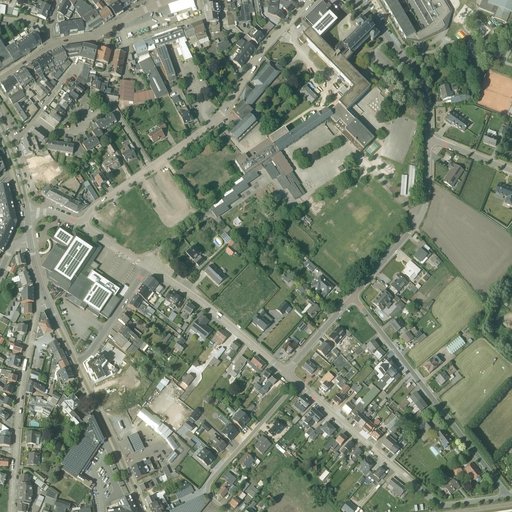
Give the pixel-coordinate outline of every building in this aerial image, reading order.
[(72,5),(65,0),(63,0),(59,8),(57,18),(58,23),(64,22),(63,17),(69,19),(74,9),(72,5)] [(79,0),(76,0),(72,5),(74,9),(83,22),(88,33),(102,24),(96,15),(92,9),(79,0)] [(96,15),(102,24),(104,25),(112,18),(105,9),(97,0),(94,0),(93,2),(98,10),(96,12),(98,14),(96,15)] [(102,0),(112,11),(115,17),(123,12),(121,10),(115,0),(102,0)] [(126,0),(115,0),(121,10),(129,5),(126,0)] [(234,2),(233,0),(226,0),(228,4),(227,12),(226,14),(228,27),(234,26),(237,25),(234,2)] [(249,14),(247,0),(240,0),(241,0),(239,10),(241,17),(236,18),(237,23),(241,23),(241,24),(249,23),(249,27),(251,27),(249,14)] [(278,0),(269,0),(268,15),(281,21),(284,18),(277,13),(278,4),(279,0),(278,0)] [(278,4),(283,7),(282,9),(288,13),(295,7),(279,0),(278,4)] [(394,0),(385,5),(396,23),(405,17),(394,0)] [(419,0),(432,22),(428,26),(426,28),(415,35),(406,40),(420,43),(445,31),(447,29),(451,11),(444,0),(419,0)] [(413,0),(428,26),(432,22),(419,0),(413,0)] [(481,3),(478,8),(493,14),(492,18),(495,19),(496,21),(498,23),(500,23),(501,24),(504,23),(505,23),(511,26),(511,22),(511,0),(482,0),(481,3)] [(38,1),(36,9),(48,13),(50,7),(41,5),(42,3),(38,1)] [(346,111),(349,109),(370,88),(345,64),(352,57),(341,46),(340,45),(334,52),(335,53),(333,54),(336,57),(319,40),(337,22),(333,18),(337,15),(328,6),(327,7),(325,5),(322,2),(304,19),(314,29),(311,32),(309,30),(306,33),(305,33),(298,39),(303,44),(306,41),(308,44),(307,45),(315,54),(317,52),(336,72),(353,89),(343,98),(342,96),(336,102),(346,111)] [(204,8),(205,17),(217,15),(219,15),(219,10),(222,10),(222,11),(224,13),(227,12),(228,4),(204,8)] [(46,20),(48,13),(36,9),(32,8),(30,14),(46,20)] [(218,24),(217,15),(205,17),(207,25),(207,27),(203,27),(204,30),(210,29),(210,34),(220,33),(219,27),(218,24)] [(341,46),(352,57),(369,39),(373,42),(379,36),(378,35),(374,31),(373,30),(368,24),(367,24),(360,17),(354,24),(357,27),(357,28),(358,29),(341,46)] [(396,23),(406,40),(415,35),(405,17),(396,23)] [(61,25),(55,26),(54,31),(54,38),(88,33),(83,22),(61,25)] [(267,34),(274,27),(269,22),(262,29),(267,34)] [(190,27),(197,42),(207,38),(204,30),(203,27),(201,23),(190,27)] [(181,31),(191,52),(193,51),(190,46),(196,43),(197,45),(196,46),(196,47),(196,48),(197,48),(198,49),(199,50),(201,49),(199,45),(197,42),(190,27),(181,31)] [(260,42),(264,37),(253,28),(247,35),(251,39),(251,40),(257,45),(259,43),(260,42)] [(35,48),(41,44),(38,40),(37,37),(40,35),(37,31),(34,33),(31,29),(11,42),(22,58),(30,53),(29,52),(35,48)] [(154,39),(162,36),(173,33),(177,31),(176,30),(154,38),(154,39)] [(177,31),(173,33),(174,35),(172,36),(174,43),(176,42),(176,43),(175,43),(176,46),(178,45),(180,49),(176,50),(179,57),(182,56),(184,62),(192,60),(194,59),(191,52),(181,31),(180,30),(177,31)] [(151,40),(161,63),(162,65),(163,69),(167,79),(170,86),(173,85),(172,82),(176,80),(164,46),(167,45),(165,38),(163,39),(162,36),(154,39),(151,40)] [(254,49),(240,39),(236,45),(242,49),(240,52),(238,50),(232,58),(234,60),(233,62),(240,68),(254,49)] [(143,43),(153,65),(161,63),(151,40),(143,43)] [(215,42),(220,53),(226,49),(230,46),(227,40),(219,44),(217,40),(215,42)] [(0,65),(3,71),(14,64),(3,47),(0,42),(0,41),(0,65)] [(3,47),(14,64),(22,58),(11,42),(3,47)] [(152,91),(156,100),(168,95),(155,68),(153,65),(143,43),(133,46),(137,56),(134,57),(134,61),(138,65),(138,64),(141,70),(152,91)] [(72,48),(74,58),(73,59),(74,59),(74,58),(79,58),(84,46),(72,48)] [(84,46),(79,58),(79,59),(77,63),(78,62),(84,64),(89,48),(87,47),(86,47),(84,47),(85,46),(84,46)] [(62,49),(67,59),(74,58),(72,48),(62,49)] [(75,83),(82,89),(83,86),(85,84),(86,84),(88,76),(89,72),(90,69),(92,69),(94,63),(97,50),(96,50),(94,50),(94,49),(89,48),(84,64),(83,68),(82,73),(74,83),(75,83)] [(59,69),(67,60),(67,59),(62,49),(47,56),(50,60),(54,66),(56,68),(56,67),(59,69)] [(101,51),(97,64),(102,65),(103,64),(105,65),(107,66),(111,52),(110,52),(109,52),(108,51),(107,51),(107,50),(106,50),(104,49),(103,49),(102,49),(101,49),(101,51)] [(121,77),(125,54),(115,52),(110,75),(121,77)] [(134,61),(134,57),(133,56),(133,55),(131,55),(130,55),(129,55),(128,57),(128,58),(129,61),(127,62),(129,70),(133,70),(133,67),(135,67),(136,71),(141,70),(138,64),(138,65),(134,61)] [(40,72),(43,77),(54,71),(55,72),(56,73),(58,70),(59,69),(56,67),(56,68),(54,66),(50,60),(49,61),(46,57),(35,63),(40,71),(40,72)] [(67,60),(59,69),(58,70),(62,74),(64,72),(70,65),(70,64),(67,60)] [(475,74),(480,72),(477,61),(472,63),(475,74)] [(35,74),(42,81),(46,86),(50,91),(52,88),(49,84),(44,78),(43,77),(40,72),(40,71),(35,63),(30,66),(35,74)] [(257,124),(249,115),(253,112),(249,109),(250,108),(251,109),(253,106),(252,106),(280,73),(273,67),(269,63),(252,82),(257,86),(252,92),(246,87),(246,86),(239,99),(242,102),(232,112),(239,120),(235,124),(237,126),(229,134),(238,143),(257,124)] [(273,67),(280,73),(283,70),(276,64),(273,67)] [(35,84),(46,96),(49,93),(44,88),(42,86),(40,84),(42,81),(35,74),(30,66),(25,70),(24,70),(35,84)] [(13,78),(22,90),(29,100),(34,96),(31,92),(30,92),(29,92),(29,91),(29,90),(30,89),(31,89),(33,88),(39,94),(35,97),(39,102),(46,96),(35,84),(24,70),(24,71),(25,74),(23,74),(22,74),(20,74),(18,76),(17,77),(17,78),(17,80),(16,81),(14,78),(13,78)] [(24,71),(24,70),(23,70),(23,71),(22,71),(21,71),(21,72),(21,73),(17,76),(16,76),(15,76),(14,77),(14,78),(16,81),(17,80),(17,78),(17,77),(18,76),(20,74),(22,74),(23,74),(25,74),(24,71)] [(58,70),(56,73),(52,77),(57,81),(62,74),(58,70)] [(88,76),(86,84),(87,85),(91,85),(91,87),(90,88),(93,88),(92,89),(93,89),(93,88),(94,78),(95,77),(88,76)] [(406,87),(396,77),(393,81),(403,91),(406,87)] [(22,90),(13,78),(1,86),(6,94),(13,89),(15,90),(16,89),(18,92),(8,99),(12,105),(25,96),(21,91),(22,90)] [(94,78),(93,88),(97,88),(97,91),(99,91),(101,83),(101,79),(94,78)] [(135,82),(120,81),(119,94),(117,101),(133,103),(134,94),(135,82)] [(400,90),(392,81),(385,88),(393,97),(400,90)] [(78,95),(83,89),(82,89),(75,83),(71,89),(78,95)] [(107,84),(101,83),(99,91),(99,93),(103,94),(103,96),(106,97),(107,90),(107,84)] [(456,84),(439,88),(442,101),(451,99),(452,104),(460,102),(466,101),(466,102),(470,101),(470,100),(471,99),(470,94),(454,98),(452,92),(457,90),(456,84)] [(305,86),(299,92),(311,105),(317,98),(305,86)] [(74,101),(78,95),(71,89),(66,95),(74,101)] [(111,90),(107,90),(106,97),(105,101),(114,103),(117,101),(119,94),(111,93),(111,90)] [(156,100),(152,91),(134,94),(133,103),(133,105),(156,100)] [(70,106),(74,101),(66,95),(62,100),(70,106)] [(180,102),(177,97),(171,100),(174,105),(180,102)] [(66,112),(70,106),(62,100),(58,106),(66,112)] [(346,111),(336,102),(327,111),(326,109),(288,135),(284,128),(267,140),(275,151),(273,152),(251,167),(244,156),(243,156),(235,162),(241,171),(246,167),(248,169),(243,173),(245,176),(244,176),(233,184),(235,187),(223,195),(225,198),(210,209),(216,218),(229,210),(227,207),(238,199),(236,196),(248,188),(246,185),(258,177),(256,174),(260,171),(261,172),(264,170),(272,181),(275,179),(283,191),(286,189),(294,201),(305,194),(299,185),(300,185),(292,173),(288,175),(275,156),(330,119),(336,124),(334,126),(360,153),(374,139),(370,135),(372,133),(349,109),(346,111)] [(20,103),(14,107),(24,122),(30,118),(31,120),(38,111),(33,105),(27,109),(25,111),(20,103)] [(62,118),(66,112),(58,106),(53,111),(62,118)] [(185,107),(177,111),(184,125),(192,121),(185,107)] [(57,123),(62,118),(53,111),(49,117),(57,123)] [(451,111),(444,121),(450,125),(451,123),(463,132),(469,124),(451,111)] [(57,123),(49,117),(44,113),(40,118),(53,128),(57,123)] [(117,123),(111,114),(105,117),(106,119),(101,122),(101,120),(95,124),(101,133),(117,123)] [(148,136),(153,144),(160,139),(161,140),(165,137),(162,133),(167,129),(162,123),(154,129),(155,130),(148,136)] [(101,133),(95,124),(92,126),(95,130),(92,132),(95,137),(97,140),(103,136),(101,133)] [(502,125),(498,135),(502,137),(506,127),(502,125)] [(23,143),(20,145),(25,157),(28,155),(29,155),(29,156),(32,155),(32,154),(34,153),(35,154),(38,153),(38,152),(39,152),(38,147),(44,145),(49,139),(36,129),(32,134),(23,138),(23,139),(22,140),(23,143)] [(486,133),(483,142),(488,144),(488,143),(495,146),(495,147),(498,138),(494,137),(496,133),(488,130),(487,133),(486,133)] [(88,135),(86,136),(93,148),(100,144),(97,140),(95,137),(91,139),(88,135)] [(87,152),(93,148),(86,136),(83,138),(85,142),(82,145),(87,152)] [(63,144),(59,143),(58,152),(65,154),(67,140),(64,139),(63,144)] [(71,140),(67,140),(65,154),(72,155),(74,146),(70,145),(71,140)] [(59,143),(49,142),(47,150),(58,152),(59,143)] [(112,144),(107,148),(111,155),(117,152),(112,144)] [(125,149),(126,152),(125,152),(123,151),(120,153),(122,154),(121,155),(125,161),(126,162),(128,162),(132,160),(132,159),(134,157),(134,158),(136,157),(132,152),(135,150),(131,145),(125,149)] [(88,157),(85,152),(82,154),(83,155),(81,157),(82,159),(79,160),(82,166),(85,164),(85,163),(87,161),(86,159),(88,157)] [(45,164),(54,161),(49,155),(43,157),(45,164)] [(108,175),(120,167),(114,157),(102,165),(108,175)] [(30,162),(26,163),(28,169),(40,165),(37,159),(35,160),(34,159),(30,161),(30,162)] [(452,188),(464,171),(453,164),(450,169),(451,170),(443,182),(452,188)] [(52,166),(42,174),(49,182),(61,171),(59,169),(60,168),(59,167),(55,170),(52,166)] [(95,173),(90,176),(98,188),(101,186),(100,185),(105,182),(98,170),(94,172),(95,173)] [(68,176),(66,173),(41,193),(45,198),(57,188),(56,186),(68,176)] [(79,185),(84,182),(79,175),(74,177),(73,175),(45,198),(64,207),(73,200),(80,186),(79,185)] [(511,207),(511,206),(511,189),(498,184),(495,193),(507,198),(504,204),(511,207)] [(17,223),(8,185),(3,186),(0,188),(0,251),(3,253),(17,223)] [(98,198),(90,187),(87,189),(94,201),(98,198)] [(78,213),(88,205),(80,201),(82,197),(78,195),(74,202),(72,201),(64,207),(76,214),(78,213)] [(68,294),(93,262),(101,248),(92,242),(89,245),(82,240),(84,236),(74,230),(71,235),(59,227),(51,240),(57,244),(41,267),(45,269),(44,271),(45,271),(46,274),(46,276),(46,278),(47,278),(46,279),(47,280),(50,282),(53,284),(53,285),(55,286),(56,287),(57,287),(68,294)] [(223,231),(218,235),(227,244),(232,240),(223,231)] [(41,253),(39,252),(39,255),(41,255),(44,255),(47,254),(49,252),(50,250),(51,247),(51,245),(50,242),(48,240),(46,242),(48,244),(48,246),(48,248),(47,251),(45,252),(43,253),(41,253)] [(423,248),(422,247),(413,258),(422,265),(427,259),(431,255),(427,252),(430,249),(425,245),(423,248)] [(194,246),(186,253),(198,267),(204,262),(199,256),(201,255),(197,250),(198,249),(194,246)] [(235,252),(229,247),(225,251),(231,256),(235,252)] [(106,252),(99,264),(102,265),(108,253),(106,252)] [(12,269),(10,273),(14,275),(17,267),(26,265),(23,256),(12,259),(11,261),(13,265),(12,269)] [(413,281),(420,272),(420,271),(422,269),(411,260),(409,262),(405,258),(403,261),(407,265),(406,266),(407,267),(403,272),(413,281)] [(93,262),(68,294),(66,299),(80,308),(79,308),(84,311),(85,309),(87,306),(100,315),(107,320),(120,301),(115,297),(119,290),(100,277),(102,275),(95,271),(99,266),(93,262)] [(306,262),(304,264),(307,267),(306,268),(312,273),(316,268),(310,263),(309,265),(306,262)] [(212,264),(204,273),(218,286),(226,277),(212,264)] [(9,285),(12,283),(19,281),(20,282),(22,287),(22,288),(32,284),(28,272),(18,276),(18,277),(12,279),(9,285)] [(285,274),(281,279),(287,284),(291,280),(285,274)] [(398,293),(402,288),(404,289),(408,284),(398,275),(394,279),(396,281),(394,283),(394,282),(390,286),(391,287),(389,290),(395,296),(398,292),(398,293)] [(323,298),(333,288),(320,276),(310,287),(317,293),(320,290),(323,292),(320,295),(323,298)] [(158,294),(163,288),(149,278),(143,286),(153,293),(155,291),(158,294)] [(12,283),(9,285),(4,294),(9,297),(14,287),(12,283)] [(153,293),(143,286),(138,291),(136,294),(142,299),(146,302),(153,293)] [(308,294),(299,287),(297,290),(305,297),(308,294)] [(23,292),(19,293),(19,303),(33,303),(33,288),(23,292)] [(165,300),(170,304),(177,296),(170,292),(165,300)] [(383,292),(372,304),(381,311),(384,307),(387,310),(391,305),(388,303),(392,299),(383,292)] [(142,299),(136,294),(132,301),(145,309),(153,315),(155,312),(142,301),(142,299)] [(182,300),(177,296),(170,304),(168,307),(173,310),(175,307),(178,310),(181,305),(179,304),(182,300)] [(164,299),(161,297),(154,307),(157,309),(164,299)] [(406,306),(396,297),(393,300),(396,303),(394,305),(397,308),(393,312),(396,314),(399,310),(400,311),(404,308),(406,306)] [(13,303),(15,303),(15,298),(13,298),(5,312),(5,317),(8,317),(8,312),(10,312),(10,307),(13,307),(13,303)] [(145,309),(132,301),(129,306),(149,318),(153,315),(145,309)] [(305,313),(312,319),(320,310),(310,301),(308,303),(309,304),(301,313),(303,316),(305,313)] [(276,311),(282,316),(289,307),(283,302),(276,311)] [(23,315),(32,315),(32,305),(23,305),(23,308),(21,308),(21,313),(23,313),(23,315)] [(195,310),(189,305),(181,315),(183,317),(186,314),(190,317),(195,310)] [(87,306),(85,309),(98,318),(100,315),(87,306)] [(10,321),(15,324),(19,315),(18,314),(19,311),(16,310),(10,321)] [(177,316),(172,312),(168,319),(173,322),(177,316)] [(254,321),(252,324),(255,327),(256,326),(263,332),(273,321),(262,312),(258,317),(256,315),(252,319),(254,321)] [(36,340),(35,340),(36,340),(53,332),(52,332),(50,328),(50,327),(49,324),(48,323),(48,322),(47,321),(44,314),(44,313),(40,314),(36,336),(38,339),(36,340)] [(130,320),(123,315),(119,320),(125,326),(124,327),(139,338),(142,335),(130,325),(132,323),(129,321),(130,320)] [(201,316),(189,330),(204,342),(211,332),(205,326),(209,322),(201,316)] [(398,319),(390,325),(397,333),(404,327),(398,319)] [(306,326),(302,323),(297,329),(300,332),(306,326)] [(27,327),(12,324),(12,327),(18,328),(17,333),(25,335),(27,327)] [(154,353),(124,327),(118,334),(136,351),(139,348),(148,356),(154,353)] [(337,328),(328,338),(337,346),(345,336),(348,339),(351,335),(345,330),(342,333),(337,328)] [(413,329),(401,338),(406,345),(414,338),(418,343),(426,338),(423,335),(421,336),(418,332),(417,333),(413,329)] [(228,336),(220,330),(211,341),(218,347),(220,344),(221,345),(228,336)] [(136,351),(118,334),(112,342),(115,345),(136,363),(145,357),(136,351)] [(167,334),(162,341),(165,344),(167,345),(172,339),(170,337),(171,337),(167,334)] [(465,344),(459,337),(446,348),(452,355),(465,344)] [(178,341),(177,343),(174,348),(181,353),(185,347),(183,345),(185,342),(180,338),(178,341)] [(286,352),(289,355),(297,345),(291,340),(282,350),(285,353),(286,352)] [(50,349),(46,350),(48,355),(50,355),(51,354),(52,353),(52,354),(61,350),(57,341),(48,346),(50,349)] [(19,353),(21,354),(23,348),(19,346),(19,345),(10,342),(9,346),(10,346),(9,349),(12,351),(11,354),(17,356),(19,353)] [(240,346),(235,342),(230,348),(233,350),(226,358),(230,361),(236,353),(235,352),(240,346)] [(378,349),(372,342),(366,347),(364,344),(359,348),(354,352),(357,356),(366,348),(371,355),(372,353),(374,356),(380,349),(379,348),(378,349)] [(331,350),(323,343),(317,351),(324,357),(331,350)] [(477,351),(473,347),(460,359),(464,364),(477,351)] [(221,348),(207,367),(210,369),(213,365),(216,367),(220,363),(217,360),(225,351),(221,348)] [(385,354),(380,349),(374,356),(379,360),(385,354)] [(160,351),(158,354),(165,360),(167,358),(164,356),(165,355),(160,351)] [(54,379),(56,366),(57,364),(65,360),(62,352),(53,356),(54,359),(53,359),(53,363),(52,363),(48,378),(54,379)] [(423,366),(430,374),(442,364),(435,356),(423,366)] [(18,368),(19,364),(20,359),(10,357),(8,366),(18,368)] [(93,380),(95,384),(115,375),(118,371),(97,357),(94,361),(91,359),(83,366),(87,374),(88,373),(92,381),(93,380)] [(246,361),(241,357),(234,366),(235,368),(229,375),(234,379),(245,366),(244,364),(246,361)] [(266,366),(256,357),(251,363),(250,362),(245,368),(246,369),(248,367),(250,369),(251,368),(259,375),(266,366)] [(394,365),(389,360),(380,367),(378,365),(374,369),(378,375),(376,376),(380,381),(394,365)] [(56,366),(54,379),(54,381),(58,380),(58,374),(59,374),(62,371),(69,368),(66,361),(58,364),(58,366),(56,366)] [(309,361),(303,368),(311,375),(317,368),(309,361)] [(380,381),(376,385),(381,391),(387,385),(386,384),(390,379),(391,380),(399,372),(394,365),(380,381)] [(449,379),(448,378),(457,371),(452,366),(435,379),(441,386),(449,379)] [(62,371),(59,374),(61,379),(58,380),(59,386),(60,388),(65,385),(64,384),(74,380),(73,378),(73,377),(71,371),(69,368),(62,371)] [(11,372),(1,370),(0,375),(4,376),(4,378),(8,379),(7,381),(16,383),(17,377),(11,376),(11,372)] [(272,374),(267,370),(260,379),(254,386),(253,388),(258,392),(262,387),(260,385),(265,379),(267,380),(272,374)] [(325,383),(319,389),(324,394),(330,387),(327,385),(333,378),(328,373),(321,380),(325,383)] [(182,383),(178,387),(184,391),(193,379),(188,375),(182,382),(182,383)] [(279,380),(274,376),(262,390),(265,393),(272,384),(273,386),(279,380)] [(342,390),(346,386),(344,385),(346,382),(339,376),(336,380),(339,383),(336,385),(342,390)] [(114,377),(101,383),(103,386),(105,385),(106,389),(119,383),(117,380),(116,381),(114,377)] [(254,386),(260,379),(257,377),(251,384),(254,386)] [(163,379),(156,388),(161,392),(168,383),(163,379)] [(28,381),(27,386),(33,389),(43,394),(44,390),(45,389),(35,384),(28,381)] [(146,392),(150,385),(145,382),(141,389),(146,392)] [(0,385),(0,390),(3,392),(11,395),(11,393),(12,392),(13,391),(12,390),(13,389),(4,386),(4,388),(0,385)] [(364,411),(381,391),(376,385),(358,404),(351,413),(356,418),(363,410),(364,411)] [(344,400),(341,398),(349,389),(346,386),(342,390),(332,401),(336,404),(338,406),(344,400)] [(118,390),(99,399),(108,419),(117,415),(113,405),(122,400),(118,390)] [(57,406),(62,397),(53,392),(52,398),(49,397),(46,401),(47,402),(47,403),(43,401),(41,401),(41,398),(36,398),(31,398),(30,403),(31,403),(31,404),(29,404),(28,412),(30,413),(30,416),(34,417),(34,412),(35,407),(42,408),(41,409),(43,410),(42,413),(42,415),(48,418),(54,406),(56,407),(57,406)] [(414,406),(420,400),(415,393),(410,397),(407,395),(397,406),(402,411),(410,402),(414,406)] [(62,397),(57,406),(59,408),(61,406),(66,411),(65,412),(72,419),(70,421),(77,428),(82,424),(81,422),(72,413),(80,405),(72,396),(68,400),(63,395),(62,397)] [(310,404),(301,396),(294,405),(302,413),(310,404)] [(0,397),(0,407),(2,405),(10,408),(13,401),(5,398),(4,400),(0,397)] [(351,413),(358,404),(352,399),(342,410),(348,416),(351,413)] [(378,405),(381,408),(387,401),(384,399),(378,405)] [(420,400),(414,406),(410,410),(414,415),(418,411),(419,413),(426,407),(420,400)] [(249,413),(254,407),(251,404),(246,410),(249,413)] [(143,409),(136,417),(165,441),(172,433),(162,424),(162,425),(159,423),(161,421),(155,416),(154,417),(153,416),(152,417),(143,409)] [(196,409),(189,418),(195,422),(202,414),(196,409)] [(302,426),(304,428),(318,413),(313,409),(307,416),(308,417),(303,422),(304,423),(302,426)] [(357,424),(367,414),(363,410),(356,418),(353,420),(357,424)] [(0,419),(1,419),(5,422),(8,416),(1,411),(0,413),(0,419)] [(242,428),(249,420),(239,411),(232,419),(242,428)] [(369,411),(367,414),(357,424),(362,428),(370,419),(368,418),(372,413),(369,411)] [(322,418),(318,413),(304,428),(306,430),(308,427),(309,428),(314,423),(316,424),(322,418)] [(82,424),(86,427),(92,417),(90,415),(81,422),(82,424)] [(221,416),(218,419),(225,426),(227,424),(228,425),(221,433),(230,442),(238,434),(231,427),(233,425),(229,422),(228,423),(221,416)] [(294,426),(300,419),(297,416),(291,423),(294,426)] [(104,442),(92,417),(86,427),(59,469),(62,471),(60,474),(66,478),(68,475),(92,490),(95,485),(81,476),(100,447),(99,444),(104,442)] [(389,431),(399,421),(396,417),(385,428),(389,431)] [(112,427),(116,437),(132,431),(128,419),(124,421),(125,423),(121,425),(120,423),(112,427)] [(372,432),(380,423),(376,419),(372,424),(369,422),(362,429),(368,434),(371,431),(372,432)] [(419,431),(425,427),(428,431),(432,427),(425,419),(416,426),(419,431)] [(273,438),(276,435),(277,436),(285,427),(281,423),(279,425),(276,421),(273,425),(274,426),(268,433),(273,438)] [(205,423),(201,427),(207,433),(211,428),(205,423)] [(335,430),(326,423),(322,429),(319,426),(308,438),(313,442),(319,434),(322,436),(324,434),(329,438),(329,437),(332,439),(333,437),(331,435),(335,430)] [(400,426),(397,423),(389,431),(391,433),(381,444),(389,451),(396,444),(394,442),(397,438),(392,434),(400,426)] [(0,438),(10,440),(11,434),(7,434),(8,430),(2,425),(1,431),(0,431),(0,438)] [(377,430),(371,437),(376,441),(386,430),(384,429),(380,433),(377,430)] [(452,443),(442,431),(433,438),(435,441),(438,439),(442,444),(441,445),(444,450),(451,444),(450,443),(452,443)] [(36,445),(37,439),(40,439),(40,433),(26,432),(26,438),(27,438),(26,448),(31,449),(31,445),(36,445)] [(132,436),(124,440),(131,455),(144,450),(136,434),(132,436)] [(346,439),(341,435),(335,442),(332,439),(324,449),(327,451),(330,448),(332,449),(333,450),(338,444),(340,446),(346,439)] [(262,456),(271,446),(262,437),(258,441),(259,442),(254,448),(262,456)] [(396,444),(389,451),(394,455),(400,448),(397,446),(404,439),(401,437),(396,444)] [(0,446),(9,447),(10,440),(0,438),(0,446)] [(221,452),(226,446),(216,438),(213,441),(216,444),(212,448),(218,454),(220,451),(221,452)] [(172,442),(168,447),(176,453),(180,448),(172,442)] [(353,445),(349,442),(344,448),(345,450),(343,453),(342,452),(340,453),(344,456),(353,445)] [(289,455),(286,453),(285,452),(280,448),(277,444),(274,447),(287,458),(289,455)] [(210,464),(215,459),(203,449),(196,457),(207,466),(209,463),(210,464)] [(362,453),(357,449),(351,455),(354,457),(347,465),(350,467),(359,458),(358,457),(362,453)] [(258,466),(260,462),(248,452),(239,462),(244,467),(243,468),(246,471),(254,462),(258,466)] [(40,455),(29,454),(28,465),(39,466),(40,455)] [(0,457),(0,466),(7,467),(8,467),(8,461),(4,461),(4,459),(0,459),(0,457)] [(368,471),(374,465),(369,461),(370,461),(366,458),(357,469),(364,475),(357,483),(360,485),(370,473),(368,471)] [(136,477),(135,477),(137,481),(154,471),(149,460),(135,467),(137,472),(136,472),(135,472),(135,473),(136,477)] [(480,475),(471,464),(464,470),(467,473),(466,473),(469,477),(470,476),(476,483),(481,479),(478,477),(480,475)] [(456,476),(462,471),(457,465),(451,470),(456,476)] [(174,478),(178,476),(174,473),(170,475),(166,467),(162,469),(165,476),(139,488),(142,493),(160,485),(159,483),(162,482),(163,483),(174,478)] [(383,470),(380,468),(373,475),(374,476),(372,478),(377,483),(380,480),(381,481),(386,476),(381,472),(383,470)] [(323,481),(330,473),(326,470),(319,478),(323,481)] [(46,479),(36,471),(33,474),(43,483),(46,479)] [(217,494),(222,499),(227,492),(232,496),(237,489),(232,485),(237,480),(227,472),(224,476),(228,480),(219,490),(220,491),(217,494)] [(239,484),(236,488),(238,490),(245,481),(240,476),(240,477),(241,478),(237,482),(239,484)] [(20,477),(19,495),(32,496),(33,487),(30,487),(31,477),(20,477)] [(405,489),(392,478),(387,485),(388,485),(386,488),(398,497),(405,489)] [(457,491),(460,488),(452,479),(441,489),(446,494),(447,492),(450,495),(456,490),(457,491)] [(48,488),(38,480),(35,484),(45,492),(48,488)] [(245,496),(242,494),(249,486),(245,482),(233,497),(235,499),(230,505),(234,509),(245,496)] [(191,487),(175,494),(178,500),(194,492),(191,487)] [(56,499),(58,492),(48,489),(46,496),(56,499)] [(164,492),(145,501),(148,507),(160,501),(158,498),(162,496),(166,495),(164,492)] [(32,504),(32,496),(19,495),(17,511),(28,511),(29,504),(32,504)] [(40,508),(44,498),(39,496),(35,505),(40,508)] [(171,511),(168,511),(200,511),(210,501),(203,496),(171,511)] [(268,496),(265,500),(270,505),(273,501),(268,496)] [(136,511),(130,497),(117,503),(119,511),(106,511),(136,511)] [(248,509),(246,511),(254,511),(256,510),(253,508),(260,500),(257,497),(247,508),(248,509)] [(65,511),(68,511),(70,511),(73,507),(71,505),(56,500),(52,511),(65,511)] [(160,501),(148,507),(150,511),(151,511),(168,511),(171,511),(168,506),(167,506),(164,500),(160,501)] [(274,510),(279,504),(276,501),(270,507),(274,510)]
